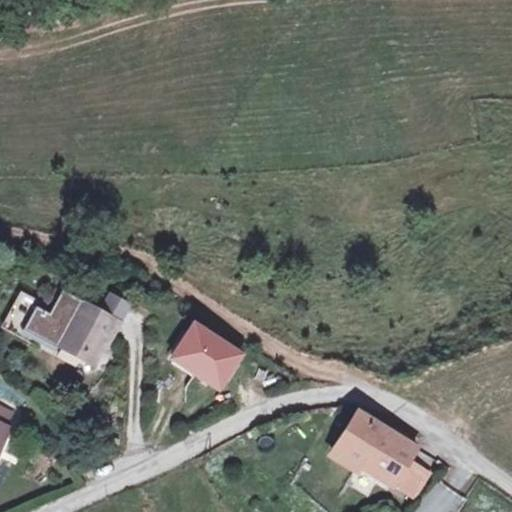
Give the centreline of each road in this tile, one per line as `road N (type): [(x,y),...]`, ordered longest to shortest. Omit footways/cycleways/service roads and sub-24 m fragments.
road 1 (tertiary): [(511,487),(359,386),(289,400),(46,511)]
road 2 (track): [(359,386),(311,372),(143,265),(0,227)]
